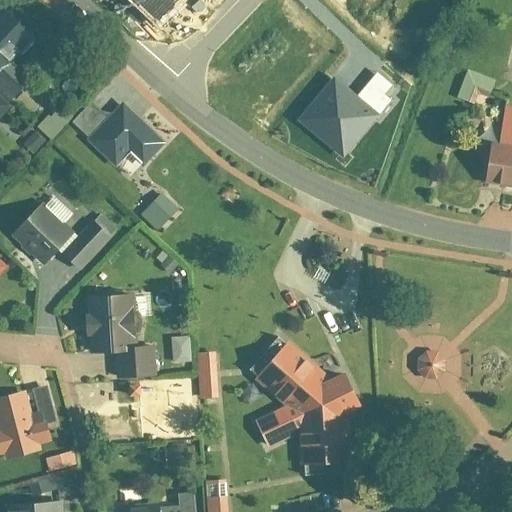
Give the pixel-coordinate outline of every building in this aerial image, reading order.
[(178,0),(136,0),(158,21),(178,0)] [(0,15),(0,67),(38,27),(12,2),(0,15)] [(489,97),(494,82),(469,72),(459,98),(473,103),(477,92),(489,97)] [(331,82),(298,122),(342,159),(376,118),(331,82)] [(93,103),(72,124),(87,140),(109,119),(93,103)] [(511,103),(501,138),(511,141),(511,103)] [(121,110),(90,145),(118,169),(148,134),(121,110)] [(511,153),(497,149),(488,183),(511,190),(511,153)] [(161,197),(145,217),(161,230),(177,210),(161,197)] [(43,207),(13,239),(49,273),(79,241),(43,207)] [(67,258),(83,272),(114,238),(98,224),(67,258)] [(84,301),(85,355),(119,354),(120,384),(155,383),(153,328),(120,329),(119,300),(84,301)] [(287,413),(258,427),(271,454),(304,439),(304,468),(356,467),(355,417),(370,410),(355,377),(346,382),(294,340),(255,387),(287,413)] [(199,354),(202,401),(224,399),(221,353),(199,354)] [(421,364),(419,374),(427,383),(440,383),(449,376),(450,365),(442,356),(429,356),(421,364)] [(0,458),(2,459),(2,460),(43,451),(31,393),(0,400),(0,458)] [(173,511),(198,511),(198,495),(173,496),(173,511)] [(124,501),(124,511),(170,511),(170,500),(124,501)]
